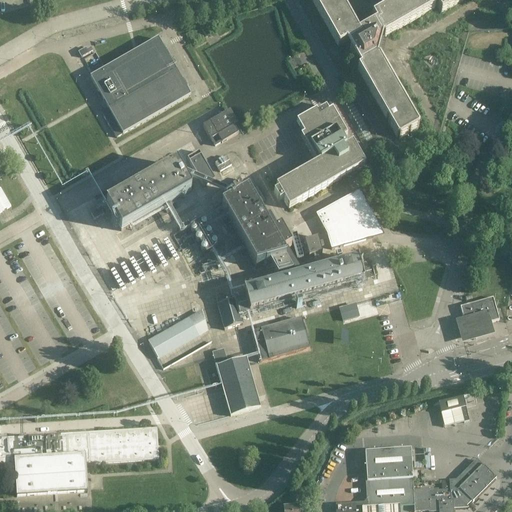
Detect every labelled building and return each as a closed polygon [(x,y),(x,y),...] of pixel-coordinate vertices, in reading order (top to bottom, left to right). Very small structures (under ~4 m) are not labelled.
[(400,0),(372,16),(371,17),(374,22),(372,23),(368,27),(368,26),(362,30),(363,33),(360,35),(339,0),(310,0),(338,48),(339,48),(347,43),(350,48),(349,50),(356,62),(358,62),(361,67),(357,69),(357,70),(397,139),(399,140),(418,129),(418,127),(379,57),(378,57),(377,55),(378,49),(380,49),(381,48),(381,46),(379,45),(381,39),(383,38),(384,38),(437,8),(440,14),(441,14),(465,0),(400,0)] [(190,97),(182,82),(157,40),(90,78),(109,110),(102,114),(116,139),(190,97)] [(85,49),(78,53),(81,58),(93,52),(91,49),(87,51),(85,49)] [(317,112),(316,110),(296,122),(304,134),(300,136),(317,164),(276,187),(278,191),(273,194),(279,203),(283,200),(288,210),(365,166),(352,144),(349,146),(344,137),(347,136),(332,109),(328,112),(326,107),(317,112)] [(226,114),(210,123),(218,136),(222,143),(238,134),(234,126),(233,127),(226,114)] [(218,136),(210,123),(210,122),(202,127),(210,140),(218,136)] [(215,181),(199,152),(187,159),(199,181),(203,187),(203,188),(204,187),(208,185),(215,181)] [(220,173),(231,166),(226,157),(215,164),(220,173)] [(181,176),(180,173),(176,166),(106,206),(121,232),(190,192),(181,176)] [(278,167),(267,171),(270,182),(282,178),(278,167)] [(182,172),(180,173),(181,176),(182,176),(203,187),(204,187),(230,201),(231,203),(235,201),(233,198),(208,185),(199,181),(182,172)] [(140,186),(135,178),(121,186),(125,194),(140,186)] [(239,180),(232,184),(235,190),(242,186),(239,180)] [(2,188),(0,189),(0,213),(12,207),(2,188)] [(257,188),(248,193),(257,208),(265,203),(257,188)] [(247,194),(221,209),(255,268),(285,260),(282,254),(291,249),(280,230),(271,236),(247,194)] [(104,215),(100,209),(91,215),(94,221),(104,215)] [(270,212),(262,217),(270,230),(278,226),(270,212)] [(298,234),(291,236),(297,260),(304,258),(298,234)] [(322,254),(317,238),(304,242),(309,258),(322,254)] [(357,260),(356,260),(356,261),(350,262),(348,262),(348,263),(342,264),(341,265),(331,268),(330,267),(329,268),(319,271),(317,271),(307,274),(306,274),(306,275),(295,278),(295,277),(294,278),(284,281),(282,281),(272,284),(270,284),(270,285),(260,287),(259,288),(253,290),(253,289),(251,290),(245,292),(245,291),(244,292),(243,292),(244,292),(243,292),(244,294),(245,298),(236,301),(236,300),(235,301),(228,303),(228,302),(227,303),(226,303),(225,303),(224,303),(224,304),(218,305),(217,305),(217,306),(218,306),(221,318),(221,319),(224,330),(224,331),(225,331),(225,330),(231,329),(233,329),(232,328),(242,326),(243,326),(242,325),(240,316),(242,315),(247,313),(247,314),(249,313),(250,313),(251,313),(257,311),(259,311),(265,309),(266,309),(266,308),(276,306),(278,305),(288,302),(290,302),(289,302),(300,299),(301,299),(302,298),(312,296),(313,295),(323,292),(323,293),(325,292),(335,289),(337,289),(347,286),(348,285),(354,284),(356,283),(362,282),(363,281),(374,278),(375,278),(374,277),(372,268),(372,267),(371,267),(360,270),(358,262),(358,260),(357,260)] [(113,277),(119,291),(140,281),(134,267),(128,270),(126,265),(116,270),(116,271),(114,272),(115,276),(113,277)] [(464,323),(459,325),(461,329),(462,332),(463,334),(466,336),(468,337),(480,327),(480,328),(485,326),(486,327),(487,326),(487,325),(487,324),(499,321),(493,299),(460,308),(464,323)] [(199,313),(151,340),(161,358),(209,330),(199,313)] [(300,320),(251,334),(260,363),(309,349),(300,320)] [(223,351),(214,353),(213,354),(217,368),(216,368),(230,417),(260,409),(246,359),(227,365),(223,351)] [(469,422),(463,398),(438,404),(441,414),(460,409),(464,423),(469,422)] [(0,468),(15,470),(16,498),(17,498),(17,497),(87,493),(86,465),(158,461),(158,462),(156,430),(156,431),(0,440),(0,468)] [(367,498),(363,503),(335,505),(335,511),(372,511),(377,507),(413,505),(412,491),(409,450),(364,452),(365,473),(367,490),(367,498)] [(437,490),(412,491),(413,505),(413,511),(428,511),(434,511),(439,511),(438,511),(452,511),(453,510),(466,509),(466,506),(468,505),(471,502),(472,503),(496,479),(482,466),(476,461),(455,481),(449,482),(449,491),(437,492),(437,490)] [(300,511),(299,492),(290,493),(291,507),(283,508),(283,511),(300,511)]
